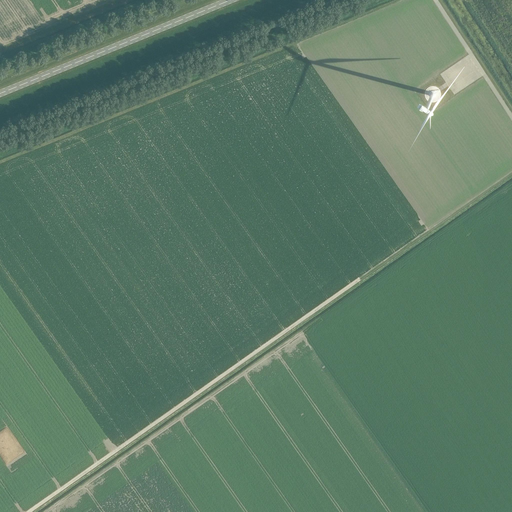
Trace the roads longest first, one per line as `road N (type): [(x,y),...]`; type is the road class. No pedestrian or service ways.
road 1 (track): [(28,511),(511,173)]
road 2 (secondary): [(0,93),(230,0)]
